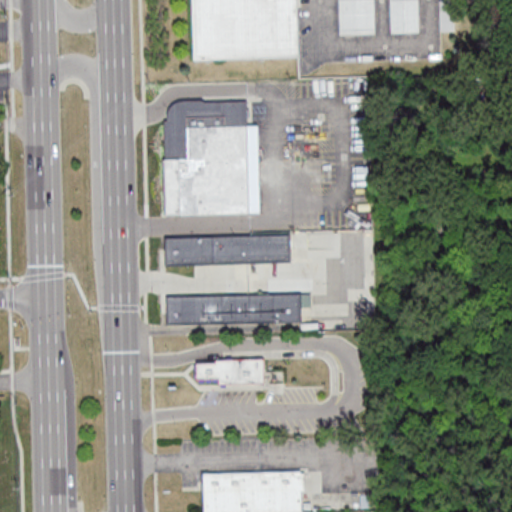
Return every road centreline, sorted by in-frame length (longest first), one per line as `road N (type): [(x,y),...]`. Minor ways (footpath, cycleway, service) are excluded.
road 1 (primary): [(38,6),(49,395)]
road 2 (primary): [(125,511),(118,227)]
road 3 (primary): [(120,297),(96,246),(91,78),(77,67),(42,79)]
road 4 (primary): [(118,227),(113,76)]
